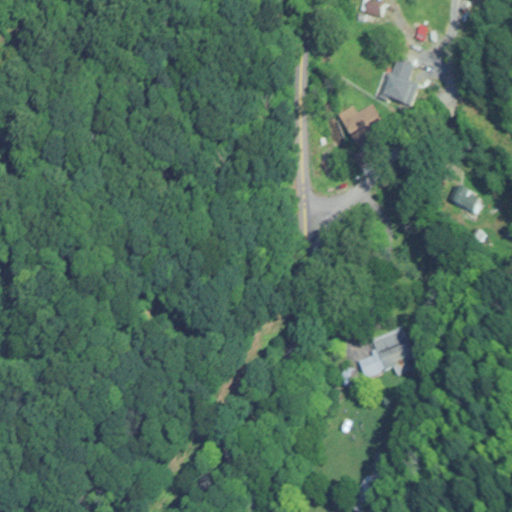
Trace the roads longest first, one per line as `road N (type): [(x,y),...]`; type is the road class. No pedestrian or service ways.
road 1 (tertiary): [(188,511),(279,391),(305,309),(300,67),(310,0)]
road 2 (residential): [(305,206),(345,205),(385,167),(430,105),(482,64),(506,0)]
